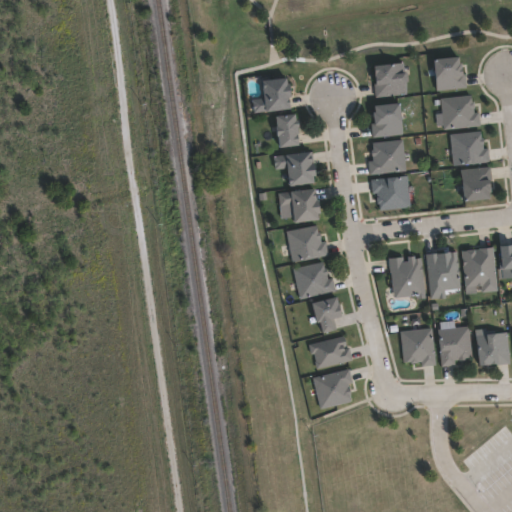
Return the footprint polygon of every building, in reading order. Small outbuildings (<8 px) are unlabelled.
[(456,55),(457,62),(459,62),(460,74),(464,73),(465,87),(435,91),(431,59),(456,55)] [(402,63),(403,72),(406,71),(407,82),(404,82),(405,94),(375,97),(372,65),(402,63)] [(289,108),(252,113),(250,100),(261,99),(258,80),(284,76),(289,108)] [(470,94),(470,102),(473,101),(474,108),(472,108),(473,113),(478,112),(479,125),(443,130),(439,98),(470,94)] [(401,135),(372,139),(370,123),(372,123),(370,111),(372,111),(371,106),(397,102),(401,135)] [(292,113),(293,120),(294,119),(295,126),(294,126),(295,133),(297,144),(277,147),(273,116),(292,113)] [(479,130),(480,138),(482,138),(483,144),(482,144),(482,149),(487,148),(489,162),(452,166),(448,134),(479,130)] [(402,139),(405,170),(385,172),(385,173),(368,175),(367,161),(371,161),(371,156),(370,156),(369,150),(372,150),(371,142),(402,139)] [(307,152),(311,183),(286,186),(284,168),(273,169),(272,156),(307,152)] [(486,199),(461,201),(459,170),(490,167),(491,181),(488,181),(489,192),(486,192),(486,199)] [(406,175),(409,206),(379,210),(378,203),(375,204),(375,197),(377,196),(376,192),(371,193),(369,180),(406,175)] [(312,188),(313,199),(314,199),(316,213),(314,213),(315,220),(291,223),(291,217),(280,219),(277,193),(287,192),(287,191),(312,188)] [(315,225),(316,232),(317,232),(320,243),(325,242),(328,255),(291,263),(284,231),(315,225)] [(511,245),(511,247),(511,277),(502,278),(502,270),(500,270),(497,246),(511,245)] [(492,248),(497,290),(481,292),(480,286),(465,287),(461,251),(492,248)] [(445,297),(430,299),(425,254),(455,251),(460,289),(444,291),(445,297)] [(412,256),(413,259),(420,258),(425,299),(416,301),(415,295),(393,298),(388,258),(402,257),(402,262),(406,261),(405,257),(412,256)] [(321,261),(323,269),(325,269),(327,279),(331,279),(334,292),(298,301),(290,269),(321,261)] [(332,318),(335,330),(319,333),(317,323),(314,324),(309,303),(333,297),(338,317),(332,318)] [(454,321),(455,328),(468,327),(471,358),(464,359),(453,361),(454,365),(439,367),(435,330),(440,330),(439,322),(454,321)] [(431,328),(434,366),(421,367),(420,362),(415,363),(410,364),(410,362),(402,363),(399,331),(431,328)] [(509,364),(495,365),(495,364),(477,366),(474,336),(506,333),(509,364)] [(316,370),(351,361),(345,336),(310,345),(316,370)] [(346,385),(347,389),(348,388),(350,394),(347,395),(349,402),(319,409),(312,379),(348,370),(351,384),(346,385)]
